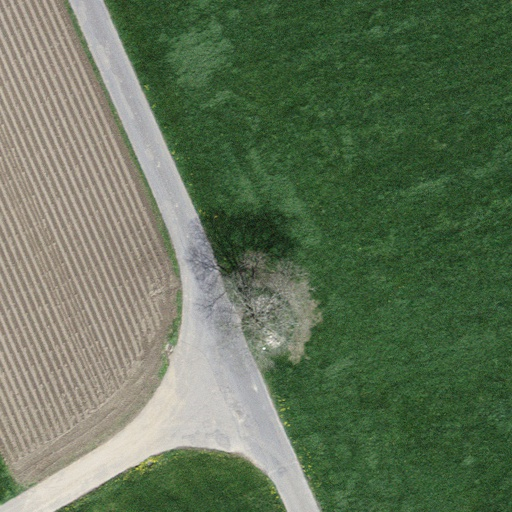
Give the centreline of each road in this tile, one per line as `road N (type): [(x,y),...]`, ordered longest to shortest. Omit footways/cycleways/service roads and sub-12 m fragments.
road 1 (unclassified): [(247,381),(85,0)]
road 2 (unclassified): [(17,511),(247,381)]
road 3 (unclassified): [(304,511),(247,381)]
